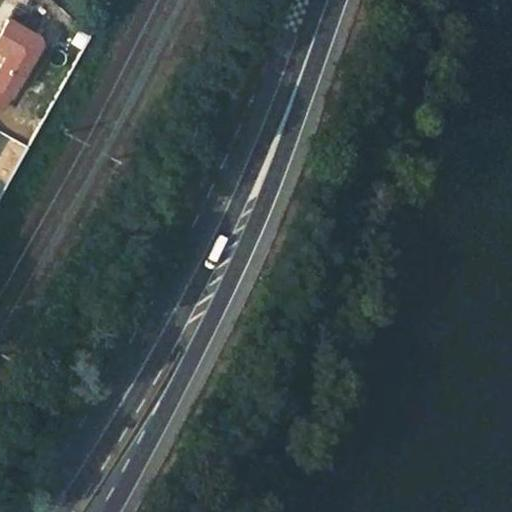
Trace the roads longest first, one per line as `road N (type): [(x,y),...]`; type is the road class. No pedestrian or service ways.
road 1 (primary): [(315,0),(214,249),(63,511)]
road 2 (primary): [(95,511),(160,411),(275,168),(336,0)]
